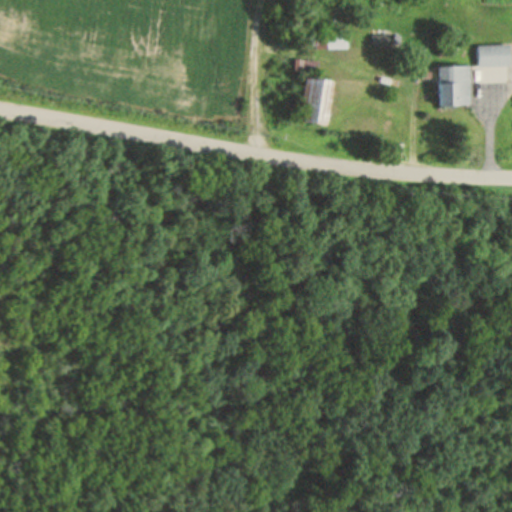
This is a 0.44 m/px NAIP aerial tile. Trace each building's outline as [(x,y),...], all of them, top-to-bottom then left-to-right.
[(390,33),(390,44),(373,44),(373,33),(390,33)] [(310,35),(346,36),(346,48),(309,47),(310,35)] [(476,45),(477,67),(509,65),(509,44),(476,45)] [(297,69),(317,72),(318,60),(298,58),(297,69)] [(466,65),(438,66),(441,106),(469,104),(466,65)] [(302,76),(296,120),(322,124),(329,79),(302,76)]
